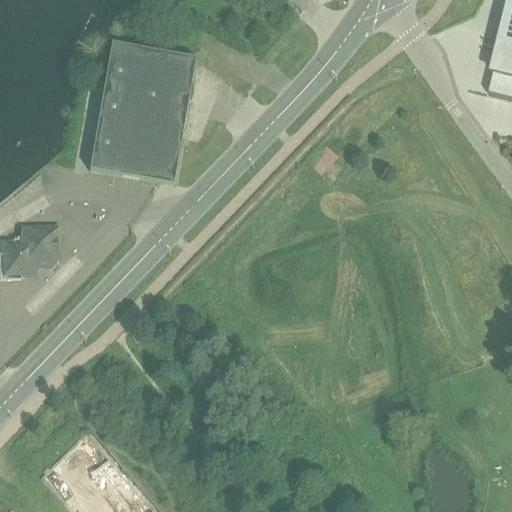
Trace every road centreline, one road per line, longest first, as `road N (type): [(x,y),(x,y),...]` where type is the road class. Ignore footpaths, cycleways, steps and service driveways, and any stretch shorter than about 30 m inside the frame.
road 1 (unclassified): [(0,407),(190,214),(380,2)]
road 2 (residential): [(511,184),(380,2)]
